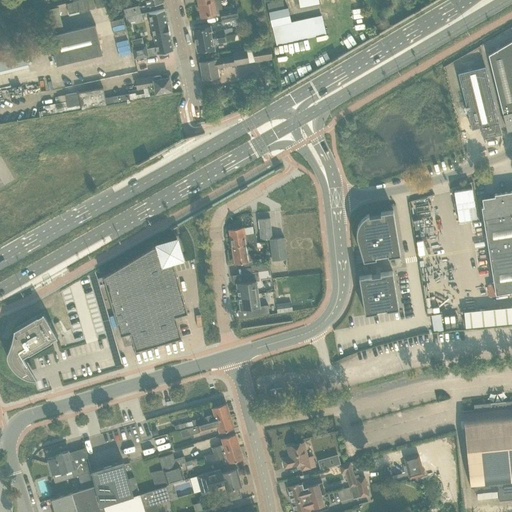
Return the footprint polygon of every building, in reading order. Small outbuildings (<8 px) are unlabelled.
[(105,0),(77,0),(43,8),(49,36),(57,65),(102,54),(95,25),(111,21),(105,0)] [(201,17),(222,12),(219,0),(214,0),(199,3),(201,17)] [(283,0),(268,1),(268,9),(284,8),(283,0)] [(125,17),(140,13),(139,6),(123,9),(125,17)] [(313,17),(291,22),(288,8),(269,12),(276,45),(317,36),(313,17)] [(149,13),(158,53),(157,53),(158,54),(173,50),(164,9),(149,12),(149,13)] [(222,22),(239,17),(237,9),(219,14),(222,22)] [(224,29),(211,31),(210,26),(200,27),(201,29),(194,30),(196,41),(230,34),(232,34),(231,28),(224,29)] [(226,41),(231,41),(230,34),(196,41),(198,52),(204,50),(205,52),(215,50),(214,44),(226,42),(226,41)] [(511,40),(488,55),(507,131),(511,129),(511,40)] [(0,47),(0,71),(29,64),(23,41),(0,47)] [(145,44),(132,47),(134,59),(148,56),(145,44)] [(255,62),(272,58),(270,46),(252,49),(255,62)] [(217,68),(249,63),(246,50),(232,52),(233,56),(200,62),(203,80),(219,77),(217,68)] [(483,138),(501,133),(485,66),(458,73),(472,129),(480,127),(483,138)] [(169,77),(161,79),(160,75),(135,80),(136,89),(149,87),(150,97),(159,95),(159,92),(171,90),(169,77)] [(103,88),(54,96),(57,113),(106,104),(103,88)] [(101,124),(91,129),(108,162),(109,162),(110,165),(156,142),(154,139),(164,134),(164,133),(168,131),(167,131),(164,126),(163,122),(159,124),(152,109),(106,132),(101,124)] [(29,167),(19,172),(36,205),(38,209),(93,181),(91,177),(92,177),(80,152),(33,176),(29,167)] [(0,234),(21,224),(19,221),(20,220),(3,187),(0,188),(0,234)] [(483,219),(511,213),(511,191),(494,194),(495,196),(482,198),(483,207),(481,207),(483,219)] [(369,215),(368,213),(366,214),(364,215),(362,217),(360,220),(358,222),(357,225),(356,227),(356,230),(356,233),(356,237),(363,259),(375,257),(375,255),(387,253),(387,255),(400,253),(393,209),(380,211),(381,213),(369,215)] [(495,294),(511,291),(511,213),(483,219),(495,294)] [(268,239),(272,238),(270,218),(258,219),(260,240),(268,239)] [(255,233),(245,235),(243,227),(229,229),(232,247),(246,244),(257,242),(255,233)] [(271,261),(286,260),(284,237),(272,238),(268,239),(271,261)] [(173,261),(182,258),(176,239),(157,244),(158,246),(152,247),(103,276),(121,335),(130,332),(135,351),(181,337),(175,316),(188,313),(173,261)] [(246,244),(232,247),(234,264),(240,263),(249,262),(248,256),(247,250),(253,249),(258,248),(257,246),(257,242),(246,244)] [(258,272),(271,270),(270,262),(249,265),(250,272),(258,271),(258,272)] [(259,280),(258,272),(258,271),(250,272),(241,274),(242,282),(236,283),(237,289),(235,289),(236,295),(238,294),(238,296),(258,293),(256,281),(259,280)] [(371,274),(359,276),(365,313),(377,311),(377,310),(386,308),(386,310),(399,308),(392,271),(380,273),(380,275),(372,276),(371,274)] [(268,305),(260,306),(258,293),(238,296),(239,298),(237,298),(238,304),(239,304),(240,310),(246,309),(247,317),(269,314),(268,305)] [(277,313),(292,311),(291,302),(275,304),(277,313)] [(465,328),(511,322),(511,305),(464,311),(465,328)] [(57,337),(58,336),(43,312),(42,312),(42,313),(38,316),(38,315),(14,329),(14,331),(11,342),(10,344),(8,351),(7,353),(7,355),(7,357),(8,358),(8,360),(10,363),(12,366),(17,371),(24,375),(29,377),(36,378),(37,378),(24,355),(28,353),(29,353),(52,340),(52,339),(56,336),(57,337)] [(441,313),(431,314),(433,331),(443,330),(441,313)] [(454,327),(454,317),(445,317),(445,327),(454,327)] [(511,400),(473,405),(474,410),(463,411),(465,432),(471,488),(473,487),(474,491),(497,489),(498,501),(511,499),(511,400)] [(189,428),(197,425),(229,416),(225,403),(212,407),(214,414),(187,422),(189,428)] [(218,426),(220,432),(233,428),(229,416),(197,425),(199,432),(218,426)] [(344,436),(347,443),(354,440),(351,432),(344,436)] [(223,444),(211,448),(213,454),(238,446),(235,434),(225,437),(222,438),(223,444)] [(314,460),(309,461),(304,442),(287,446),(290,457),(282,459),(284,468),(300,464),(301,470),(315,467),(314,460)] [(223,464),(242,459),(238,446),(213,454),(215,460),(221,458),(223,464)] [(73,477),(91,471),(88,459),(74,463),(74,461),(72,461),(68,450),(59,453),(59,455),(47,458),(52,474),(61,471),(61,473),(71,470),(73,477)] [(162,470),(173,466),(169,454),(158,457),(162,470)] [(338,455),(328,458),(331,466),(340,463),(338,455)] [(418,456),(403,460),(409,479),(423,475),(418,456)] [(93,478),(95,485),(100,506),(104,505),(134,496),(123,461),(91,471),(93,478)] [(350,462),(339,465),(341,473),(346,472),(350,487),(357,485),(352,469),(350,462)] [(167,485),(185,480),(179,464),(173,466),(162,470),(167,483),(167,485)] [(226,491),(242,486),(237,468),(221,473),(220,469),(196,475),(202,495),(213,492),(212,488),(224,484),(226,491)] [(155,487),(167,483),(162,470),(150,473),(155,487)] [(365,476),(355,478),(357,485),(359,496),(359,498),(369,496),(365,476)] [(93,478),(80,482),(82,489),(95,485),(93,478)] [(288,486),(287,486),(289,494),(288,496),(290,501),(291,501),(292,503),(306,499),(316,496),(321,495),(325,494),(321,482),(317,483),(308,486),(308,487),(305,488),(304,481),(299,483),(288,486)] [(105,511),(104,505),(100,506),(95,485),(82,489),(51,499),(55,511),(105,511)] [(357,485),(350,487),(353,498),(359,496),(357,485)] [(166,486),(140,494),(144,507),(171,499),(166,486)] [(145,511),(144,507),(140,494),(134,496),(104,505),(105,511),(145,511)] [(306,499),(292,503),(294,511),(310,511),(309,509),(324,504),(323,501),(321,495),(316,496),(306,499)]
